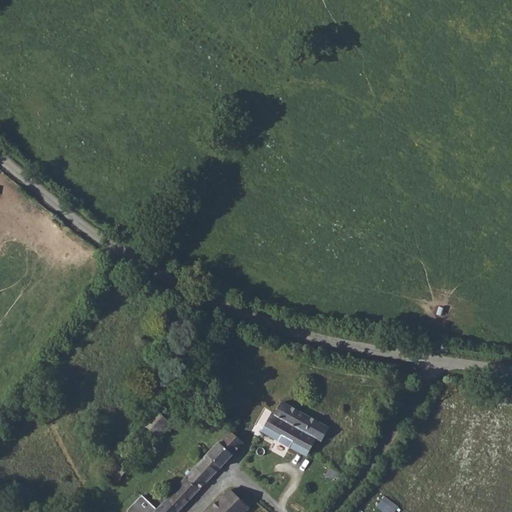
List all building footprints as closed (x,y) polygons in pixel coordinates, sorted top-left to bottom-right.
[(195,312),(188,327),(196,331),(203,315),(195,312)] [(163,405),(156,412),(171,426),(179,417),(163,405)] [(289,406),(279,420),(323,448),(333,433),(289,406)] [(156,412),(132,437),(147,451),(171,426),(156,412)] [(274,417),(264,433),(304,457),(314,463),(323,448),(279,420),(274,417)] [(230,433),(208,457),(221,469),(244,444),(230,433)] [(132,437),(97,475),(104,481),(109,476),(117,483),(147,451),(132,437)] [(208,457),(196,470),(209,482),(221,469),(208,457)] [(304,457),(303,461),(312,466),(314,463),(304,457)] [(196,470),(167,502),(177,511),(180,511),(209,482),(196,470)] [(229,493),(211,511),(242,511),(246,508),(239,502),(229,493)] [(247,495),(239,502),(246,508),(254,501),(247,495)] [(266,511),(254,501),(246,508),(251,511),(266,511)] [(177,511),(167,502),(157,511),(146,511),(138,504),(130,511),(177,511)]
